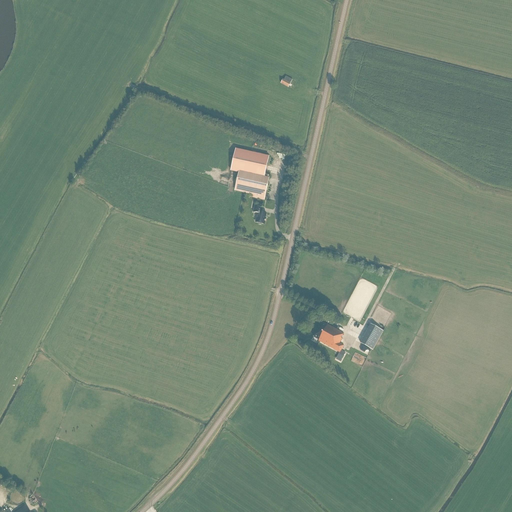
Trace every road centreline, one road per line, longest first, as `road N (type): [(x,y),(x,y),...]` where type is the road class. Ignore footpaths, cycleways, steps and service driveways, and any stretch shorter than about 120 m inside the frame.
road 1 (tertiary): [(141,511),(189,464),(267,342),(347,0)]
road 2 (track): [(310,158),(134,87),(133,74),(172,0)]
